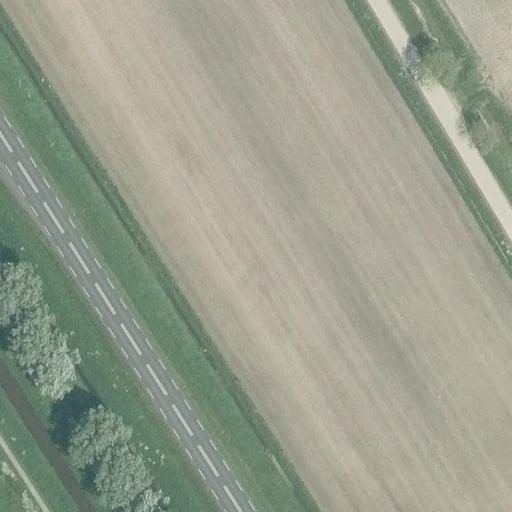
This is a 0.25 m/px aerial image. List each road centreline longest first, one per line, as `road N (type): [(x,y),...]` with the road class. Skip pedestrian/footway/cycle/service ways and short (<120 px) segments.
road 1 (primary): [(238,511),(0,136)]
road 2 (unclassified): [(511,230),(373,0)]
